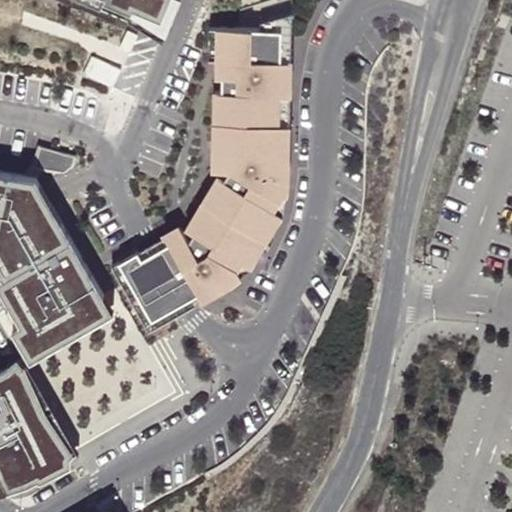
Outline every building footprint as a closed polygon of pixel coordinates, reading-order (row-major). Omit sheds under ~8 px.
[(85,0),(155,29),(168,0),(85,0)] [(293,10),(251,26),(252,55),(292,56),(293,10)] [(290,181),(292,56),(252,55),(251,26),(221,26),(220,90),(214,89),(214,168),(229,168),(227,176),(220,172),(189,225),(196,229),(191,236),(186,229),(168,240),(172,247),(202,299),(230,283),(243,273),(251,263),(283,210),(290,181)] [(138,34),(128,30),(120,46),(130,50),(138,34)] [(121,68),(92,55),(84,73),(113,87),(121,68)] [(76,155),(43,145),(35,166),(65,171),(73,165),(76,155)] [(0,267),(13,290),(21,304),(6,313),(28,351),(110,303),(82,256),(36,176),(0,170),(0,267)] [(189,307),(202,299),(172,247),(160,254),(145,263),(175,315),(189,307)] [(150,330),(175,315),(145,263),(138,250),(112,265),(150,330)] [(0,462),(12,487),(68,459),(21,366),(0,376),(0,462)] [(0,490),(12,487),(0,462),(0,490)]
